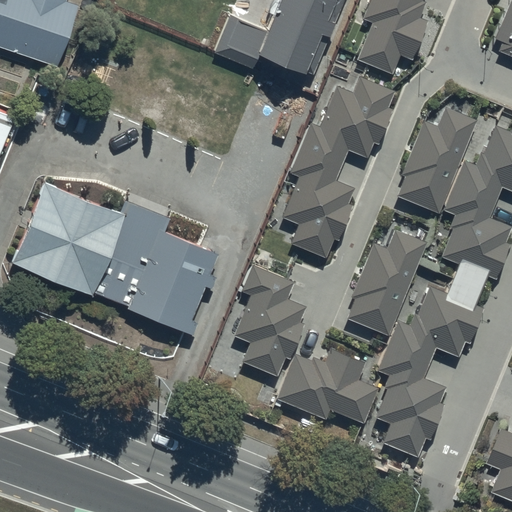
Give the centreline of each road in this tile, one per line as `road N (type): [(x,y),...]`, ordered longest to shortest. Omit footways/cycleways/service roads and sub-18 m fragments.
road 1 (trunk): [(0,392),(154,453),(266,511)]
road 2 (trunk): [(172,511),(0,451)]
